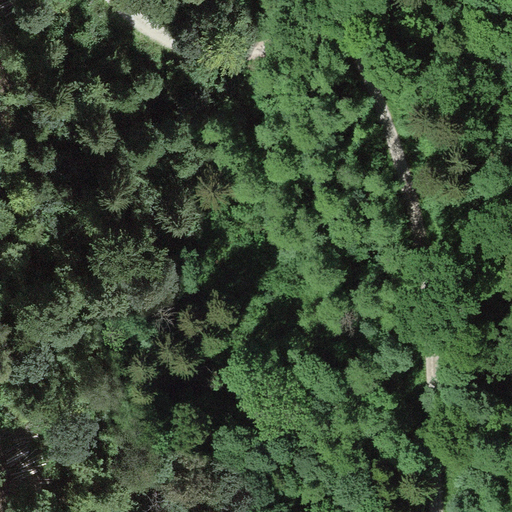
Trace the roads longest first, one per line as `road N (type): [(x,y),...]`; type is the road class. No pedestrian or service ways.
road 1 (track): [(341,0),(417,223),(431,303),(437,511)]
road 2 (track): [(216,53),(348,22)]
